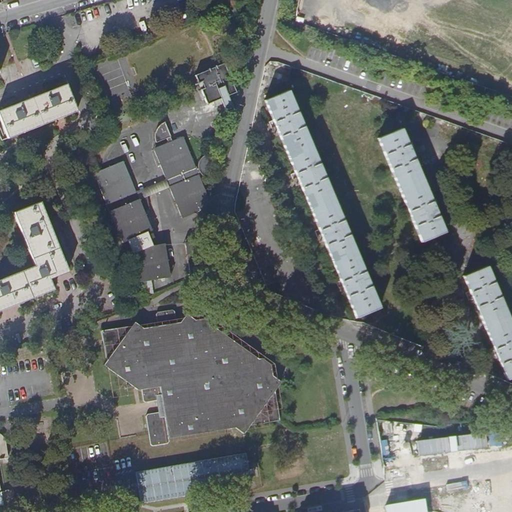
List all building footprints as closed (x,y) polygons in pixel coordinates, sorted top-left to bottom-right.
[(234,107),(229,96),(223,81),(231,78),(225,63),(196,76),(208,105),(222,99),(227,110),(234,107)] [(223,81),(229,96),(237,92),(231,78),(223,81)] [(0,110),(0,115),(9,138),(77,111),(67,84),(0,110)] [(375,310),(297,87),(272,96),(349,319),(375,310)] [(184,137),(174,142),(166,123),(164,124),(162,125),(161,127),(159,129),(158,131),(157,133),(157,135),(156,138),(156,140),(157,142),(157,143),(167,139),(169,144),(155,150),(167,179),(169,180),(172,186),(171,189),(183,219),(210,208),(212,204),(199,174),(202,173),(203,175),(205,177),(208,179),(209,179),(214,157),(212,157),(208,157),(206,158),(204,159),(202,161),(201,163),(200,165),(200,167),(200,169),(198,170),(196,171),(195,170),(197,169),(184,137)] [(444,233),(406,127),(380,136),(419,243),(444,233)] [(138,237),(146,234),(152,231),(144,211),(150,209),(147,194),(139,198),(137,199),(135,193),(136,191),(124,161),(94,174),(123,243),(138,237)] [(147,187),(149,193),(160,190),(159,184),(147,187)] [(0,279),(0,310),(54,289),(50,279),(69,271),(41,202),(14,213),(35,266),(0,279)] [(196,251),(204,250),(205,247),(204,242),(197,243),(185,245),(187,253),(193,252),(194,258),(196,257),(196,251)] [(165,245),(151,248),(143,249),(133,250),(139,283),(170,278),(165,245)] [(192,274),(199,272),(204,250),(196,251),(196,257),(194,258),(189,258),(192,274)] [(192,274),(189,258),(187,259),(190,276),(199,274),(199,272),(192,274)] [(511,377),(511,322),(490,264),(465,274),(505,380),(511,377)] [(133,331),(102,335),(107,364),(104,369),(136,394),(141,393),(143,404),(156,402),(158,415),(146,417),(151,449),(169,446),(168,439),(235,430),(245,437),(252,428),(279,424),(275,397),(282,387),(273,381),(271,368),(264,363),(259,364),(216,331),(218,328),(210,322),(196,325),(188,318),(181,327),(178,328),(176,315),(158,317),(159,331),(144,332),(135,326),(133,331)] [(417,439),(419,455),(488,446),(486,431),(417,439)] [(0,505),(6,504),(10,501),(13,498),(13,493),(13,489),(0,491),(0,458),(8,458),(4,439),(1,435),(0,434),(0,505)] [(246,452),(135,472),(140,503),(252,484),(246,452)] [(425,511),(423,498),(382,505),(383,511),(425,511)]
